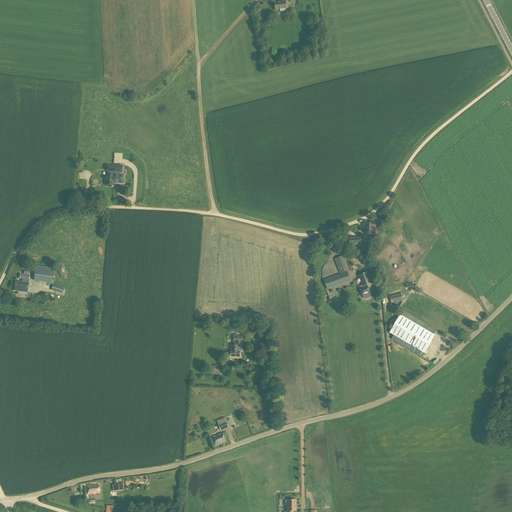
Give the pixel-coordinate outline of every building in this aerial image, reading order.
[(280,0),(281,2),(274,3),(275,11),(279,11),(278,10),(286,9),(285,1),(284,2),(284,0),(280,0)] [(122,172),(122,166),(107,165),(107,172),(109,172),(109,174),(106,174),(105,185),(113,185),(113,183),(123,183),(123,175),(119,175),(119,172),(122,172)] [(351,245),(361,245),(361,244),(361,243),(364,242),(364,234),(360,234),(360,237),(350,237),(351,245)] [(340,273),(347,270),(342,256),(335,259),(340,273)] [(52,283),(53,274),(47,273),(48,270),(35,268),(33,281),(52,283)] [(327,289),(351,281),(347,271),(324,280),(327,289)] [(372,283),(368,272),(358,275),(362,286),(359,287),(364,299),(371,297),(367,285),(372,283)] [(27,291),(28,282),(15,280),(14,290),(18,291),(18,290),(27,291)] [(62,293),(63,288),(52,285),(51,290),(62,293)] [(392,304),(403,301),(401,293),(390,296),(392,304)] [(436,330),(403,311),(397,320),(395,318),(393,321),(396,322),(394,326),(391,324),(390,326),(393,328),(390,333),(425,353),(435,335),(433,334),(436,330)] [(241,343),(241,336),(238,336),(238,334),(233,334),(233,336),(233,341),(233,345),(231,345),(230,352),(229,352),(228,353),(228,355),(229,356),(230,356),(239,357),(239,342),(241,343)] [(220,430),(228,427),(226,422),(218,425),(220,430)] [(216,445),(225,441),(221,433),(212,437),(216,445)] [(88,494),(99,493),(99,485),(87,486),(88,494)] [(296,511),(296,500),(286,500),(286,501),(285,501),(285,504),(286,504),(286,511),(293,511),(296,511)]
